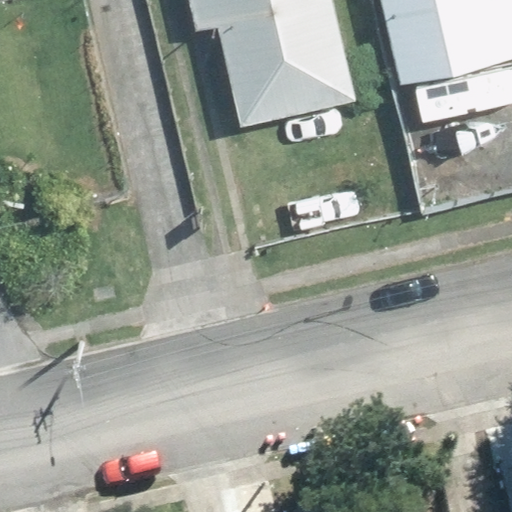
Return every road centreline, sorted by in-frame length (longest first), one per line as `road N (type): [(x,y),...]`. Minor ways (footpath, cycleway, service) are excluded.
road 1 (residential): [(0,439),(511,322)]
road 2 (unknown): [(199,393),(116,0)]
road 3 (unknown): [(460,511),(420,343)]
road 4 (unknown): [(199,393),(222,511)]
